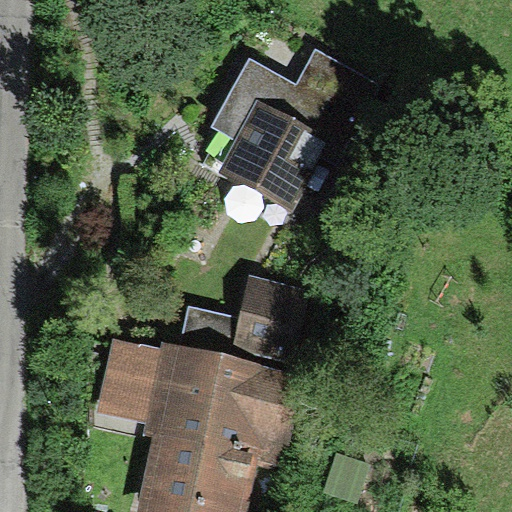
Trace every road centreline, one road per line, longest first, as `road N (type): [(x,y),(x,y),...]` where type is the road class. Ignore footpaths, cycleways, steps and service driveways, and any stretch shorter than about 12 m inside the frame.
road 1 (residential): [(80,0),(95,136),(90,192),(4,335)]
road 2 (residential): [(4,335),(16,0)]
road 3 (residential): [(0,511),(4,335)]
